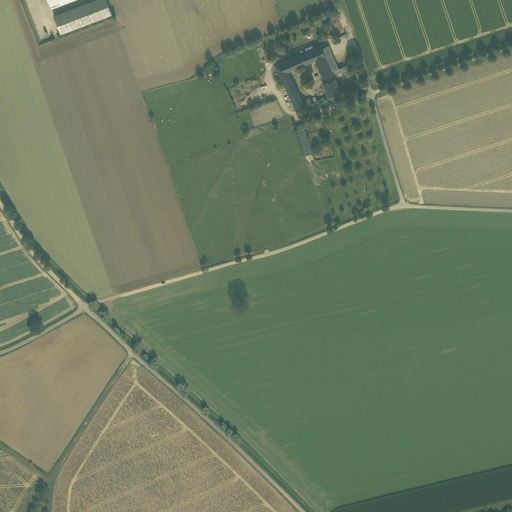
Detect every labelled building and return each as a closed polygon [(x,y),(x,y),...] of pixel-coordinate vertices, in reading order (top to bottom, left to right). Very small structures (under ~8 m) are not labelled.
[(73,0),(47,0),(51,8),(73,0)] [(93,0),(54,15),(61,34),(70,30),(112,14),(111,11),(106,0),(93,0)] [(296,109),(304,106),(303,102),(288,71),(315,60),(326,55),(321,45),(275,64),(296,109)] [(328,60),(326,55),(315,60),(317,64),(328,60)] [(332,71),(328,60),(317,64),(322,75),(328,72),(329,75),(333,73),(332,71)] [(345,66),(332,71),(333,73),(335,78),(339,76),(338,74),(346,70),(347,69),(345,66)] [(322,82),(328,96),(340,91),(335,78),(333,73),(329,75),(328,72),(322,75),(324,81),(322,82)] [(303,101),(303,102),(304,106),(313,102),(310,98),(303,101)] [(295,126),(306,156),(312,153),(302,124),(295,126)]
